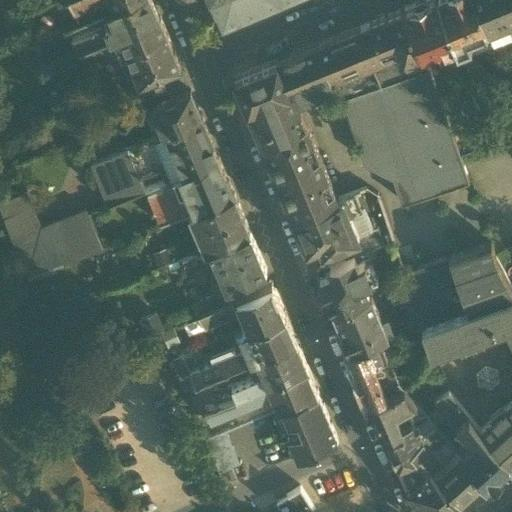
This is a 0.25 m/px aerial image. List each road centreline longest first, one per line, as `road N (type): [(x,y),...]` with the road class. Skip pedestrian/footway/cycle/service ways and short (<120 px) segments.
road 1 (residential): [(391,511),(203,70)]
road 2 (residential): [(203,70),(364,0)]
